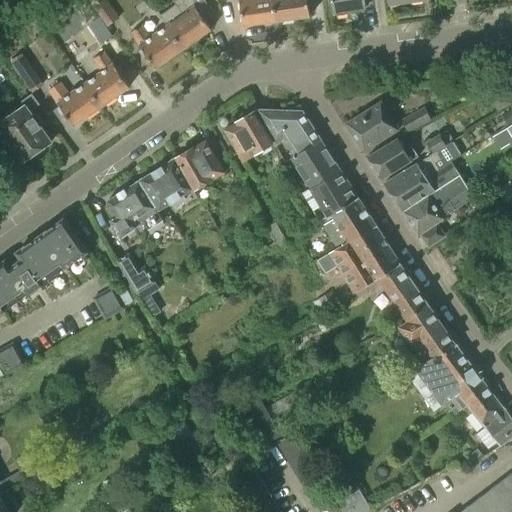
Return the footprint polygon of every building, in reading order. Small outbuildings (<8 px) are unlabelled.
[(98,13),(89,0),(80,0),(79,1),(92,18),(98,13)] [(109,0),(90,0),(107,24),(118,16),(120,15),(109,0)] [(175,0),(174,2),(175,4),(160,15),(167,25),(183,48),(210,29),(205,21),(211,16),(204,0),(175,0)] [(275,0),(238,0),(242,25),(278,20),(275,0)] [(275,0),(278,20),(310,16),(307,0),(275,0)] [(331,0),(333,12),(336,12),(336,16),(346,14),(346,11),(361,9),(365,8),(363,0),(331,0)] [(167,25),(150,37),(142,25),(130,33),(155,68),(183,48),(167,25)] [(95,35),(101,44),(113,36),(107,28),(95,35)] [(101,72),(85,83),(101,106),(129,87),(104,51),(93,59),(101,72)] [(9,61),(31,92),(43,84),(21,53),(9,61)] [(85,83),(69,95),(60,82),(48,90),(73,126),(101,106),(85,83)] [(21,101),(25,106),(0,123),(0,136),(3,141),(4,140),(16,158),(21,159),(23,161),(51,142),(30,112),(40,104),(32,93),(21,101)] [(364,151),(398,129),(381,101),(346,123),(364,151)] [(401,120),(408,133),(431,120),(424,107),(401,120)] [(272,144),(257,110),(254,110),(254,112),(236,122),(236,123),(224,130),(243,161),(272,144)] [(294,156),(321,140),(302,111),(257,110),(272,144),(273,143),(274,145),(284,139),(294,156)] [(511,123),(503,130),(511,144),(511,123)] [(433,152),(441,147),(446,144),(439,134),(426,142),(433,152)] [(412,145),(404,149),(398,138),(367,157),(381,179),(411,160),(412,161),(419,156),(412,145)] [(192,147),(177,156),(193,187),(194,189),(212,178),(224,171),(205,140),(193,148),(192,147)] [(321,140),(294,156),(292,157),(310,188),(301,193),(341,173),(321,140)] [(416,162),(409,166),(384,182),(394,197),(448,160),(445,155),(446,154),(441,147),(433,152),(416,163),(416,162)] [(193,187),(177,156),(175,157),(176,157),(138,181),(154,206),(156,205),(159,209),(170,202),(172,206),(185,198),(182,194),(193,187)] [(448,160),(394,197),(403,212),(445,184),(444,181),(458,172),(450,161),(449,162),(448,160)] [(445,184),(403,212),(418,234),(443,218),(442,217),(453,210),(448,201),(468,188),(458,172),(444,181),(445,184)] [(341,173),(301,193),(319,218),(309,225),(311,228),(321,221),(358,198),(357,197),(341,173)] [(154,206),(138,181),(109,199),(107,206),(114,218),(109,220),(112,224),(111,226),(115,232),(118,232),(120,235),(134,227),(138,235),(145,231),(142,227),(144,226),(147,230),(163,221),(154,206)] [(358,198),(321,221),(311,228),(313,232),(323,226),(337,248),(375,224),(358,198)] [(295,239),(284,217),(269,225),(280,246),(295,239)] [(6,259),(0,263),(0,314),(87,252),(64,218),(15,253),(19,260),(10,266),(6,259)] [(328,253),(317,260),(325,272),(337,265),(354,291),(361,286),(369,283),(378,279),(403,267),(400,263),(375,224),(337,248),(328,253)] [(129,253),(115,262),(135,295),(155,283),(144,265),(138,269),(129,253)] [(403,267),(378,279),(406,319),(429,307),(429,306),(403,267)] [(102,277),(96,280),(99,287),(106,283),(102,277)] [(155,283),(135,295),(139,301),(142,299),(159,289),(155,283)] [(357,297),(373,288),(369,283),(361,286),(354,291),(357,297)] [(104,320),(125,308),(113,286),(92,298),(104,320)] [(338,302),(331,290),(321,296),(328,308),(338,302)] [(429,307),(406,319),(407,321),(398,327),(423,362),(455,345),(429,307)] [(0,349),(0,367),(4,376),(25,364),(13,342),(0,349)] [(455,345),(423,362),(405,373),(433,411),(450,398),(455,405),(459,410),(465,406),(463,403),(468,399),(466,397),(483,382),(456,346),(455,345)] [(468,399),(463,403),(465,406),(467,404),(486,426),(476,434),(483,443),(488,448),(497,440),(502,445),(511,437),(511,418),(483,382),(466,397),(468,399)] [(237,411),(257,448),(281,436),(260,397),(237,411)] [(459,410),(455,405),(448,411),(453,416),(459,410)] [(407,450),(413,458),(422,451),(416,443),(407,450)] [(478,447),(466,456),(472,464),(483,455),(478,447)] [(250,511),(281,511),(254,468),(232,481),(250,511)] [(511,511),(511,471),(458,511),(511,511)] [(21,473),(0,484),(0,493),(25,480),(21,473)] [(357,486),(345,494),(339,485),(330,490),(343,511),(366,511),(371,510),(357,486)] [(10,511),(0,495),(0,511),(10,511)]
